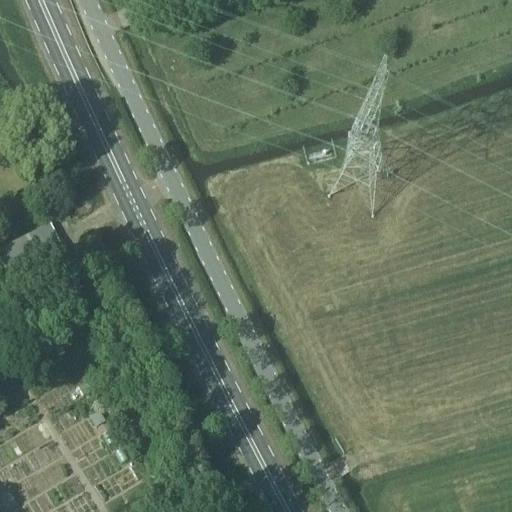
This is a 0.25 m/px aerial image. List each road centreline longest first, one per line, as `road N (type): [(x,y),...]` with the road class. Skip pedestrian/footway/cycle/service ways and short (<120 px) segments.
road 1 (unclassified): [(339,511),(175,185)]
road 2 (secondary): [(291,511),(132,203)]
road 3 (secondary): [(132,203),(41,0)]
road 4 (unclassified): [(175,185),(89,0)]
